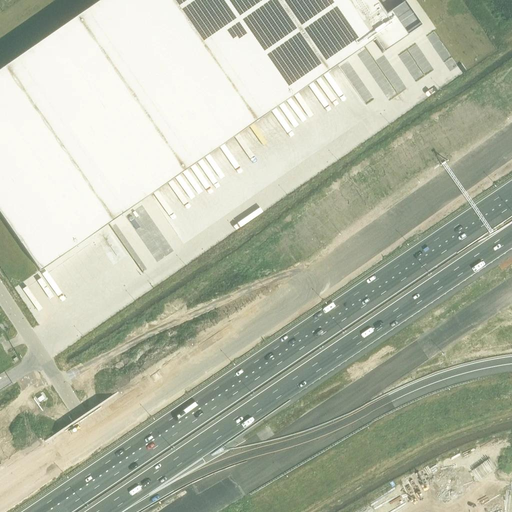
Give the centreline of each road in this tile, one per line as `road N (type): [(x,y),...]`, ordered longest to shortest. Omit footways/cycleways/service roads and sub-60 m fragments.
road 1 (motorway): [(511,144),(0,500)]
road 2 (motorway): [(511,198),(48,511)]
road 3 (motorway): [(107,511),(511,238)]
road 4 (motorway): [(186,503),(511,286)]
road 5 (motorway): [(186,503),(421,384),(511,360)]
road 6 (unclassified): [(144,511),(0,296)]
